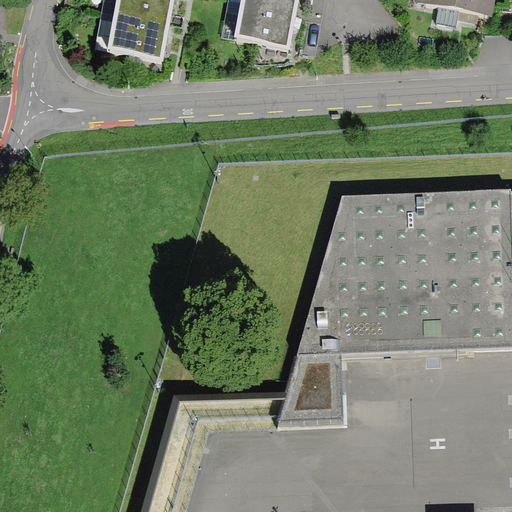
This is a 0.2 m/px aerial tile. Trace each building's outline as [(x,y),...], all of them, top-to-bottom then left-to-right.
[(111,0),(110,9),(162,19),(165,0),(111,0)] [(248,0),(237,0),(231,35),(283,45),(290,8),(248,0)] [(248,0),(290,8),(291,0),(248,0)] [(413,0),(412,7),(490,22),(493,0),(413,0)] [(110,9),(102,46),(154,56),(159,33),(162,19),(110,9)] [(275,396),(273,426),(340,424),(337,355),(511,348),(511,190),(337,197),(294,353),(275,396)]
